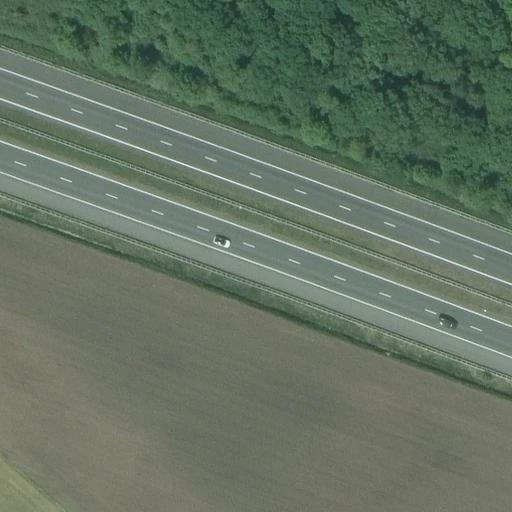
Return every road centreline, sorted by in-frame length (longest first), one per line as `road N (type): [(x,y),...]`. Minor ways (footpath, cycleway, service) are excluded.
road 1 (motorway): [(0,157),(511,346)]
road 2 (motorway): [(511,264),(0,78)]
